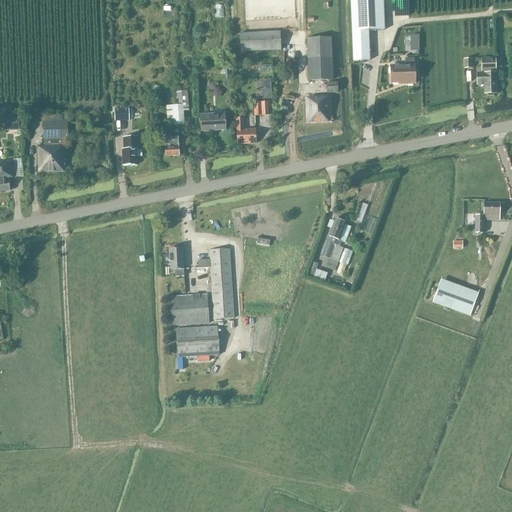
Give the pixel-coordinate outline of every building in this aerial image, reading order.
[(382,0),(351,0),(354,61),(370,61),(368,31),(384,30),(382,0)] [(240,34),(241,51),(281,50),(281,32),(240,34)] [(410,35),(411,50),(420,50),(419,35),(410,35)] [(307,38),(309,80),(333,79),(331,37),(307,38)] [(391,66),(392,82),(406,81),(406,83),(416,83),(415,58),(405,59),(405,66),(391,66)] [(482,73),(477,73),(477,85),(485,85),(485,94),(487,93),(488,96),(493,96),(494,93),(496,93),(496,73),(495,59),(482,59),(482,73)] [(183,90),(174,91),(174,101),(184,101),(183,90)] [(307,99),(307,122),(331,122),(331,96),(313,96),(314,99),(307,99)] [(254,103),(255,116),(268,115),(268,102),(254,103)] [(183,105),(167,106),(168,126),(184,125),(183,105)] [(115,119),(129,119),(128,109),(115,109),(115,119)] [(225,130),(224,114),(200,115),(201,131),(225,130)] [(18,118),(5,118),(5,131),(18,131),(18,118)] [(236,118),(237,144),(256,143),(255,129),(244,130),(243,118),(236,118)] [(44,146),(37,146),(37,174),(66,173),(65,139),(68,139),(68,121),(67,121),(43,122),(44,146)] [(159,138),(160,148),(166,148),(166,157),(180,156),(179,136),(159,138)] [(122,150),(123,166),(136,165),(136,149),(138,149),(138,137),(123,137),(124,149),(122,150)] [(0,192),(10,192),(9,180),(15,180),(13,162),(0,162),(0,192)] [(359,201),(355,222),(362,223),(366,203),(359,201)] [(475,215),(475,233),(484,233),(484,226),(484,220),(500,220),(500,204),(484,204),(484,215),(475,215)] [(329,237),(322,255),(329,258),(327,264),(336,268),(343,248),(339,246),(341,241),(345,242),(351,227),(345,225),(346,223),(335,219),(328,237),(329,237)] [(169,256),(163,256),(164,265),(170,265),(170,270),(171,270),(171,272),(173,272),(173,270),(175,270),(175,277),(184,277),(183,269),(184,269),(182,249),(169,249),(169,256)] [(198,260),(199,268),(211,268),(214,320),(234,318),(229,249),(209,251),(210,260),(198,260)] [(467,259),(461,259),(461,257),(454,257),(454,271),(467,272),(467,259)] [(317,268),(313,276),(324,281),(327,272),(317,268)] [(471,316),(479,292),(441,279),(433,302),(438,304),(471,316)] [(170,297),(171,325),(209,323),(207,295),(170,297)] [(176,329),(177,357),(219,355),(218,327),(176,329)] [(202,361),(178,363),(178,371),(202,369),(202,361)]
